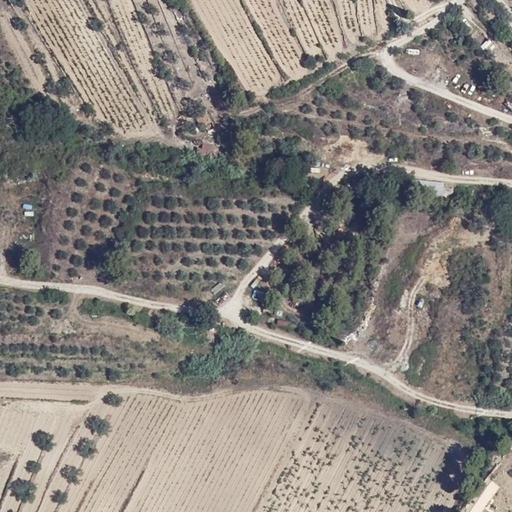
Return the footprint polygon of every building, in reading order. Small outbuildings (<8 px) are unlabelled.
[(480,41),(481,50),(491,49),(490,40),(480,41)] [(206,113),(195,117),(198,125),(209,121),(206,113)] [(204,140),(199,153),(210,157),(215,144),(204,140)] [(443,199),(443,180),(409,180),(408,198),(443,199)] [(264,302),(266,293),(254,289),(251,298),(264,302)]
